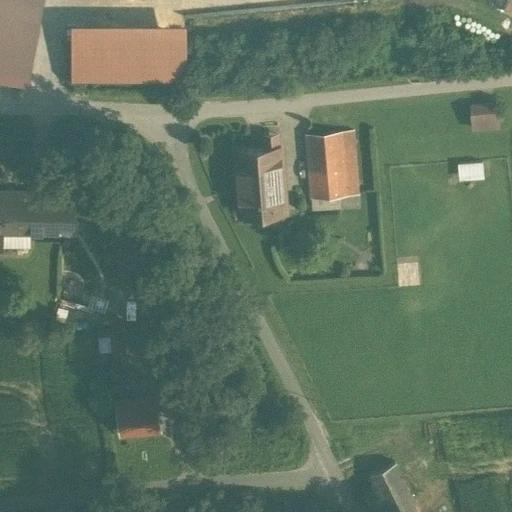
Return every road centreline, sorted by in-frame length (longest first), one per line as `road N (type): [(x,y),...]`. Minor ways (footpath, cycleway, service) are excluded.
road 1 (unclassified): [(164,106),(181,163),(327,469)]
road 2 (unclassified): [(164,106),(511,75)]
road 3 (unclassified): [(327,469),(0,504)]
road 4 (unclassified): [(0,99),(164,106)]
